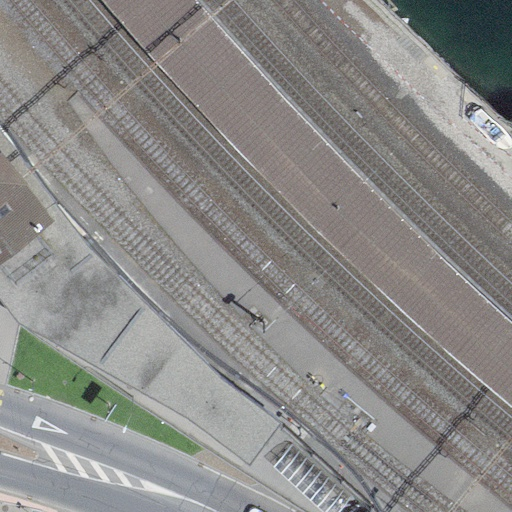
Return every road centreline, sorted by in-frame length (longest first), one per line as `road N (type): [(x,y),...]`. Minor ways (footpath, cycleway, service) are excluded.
road 1 (primary): [(209,511),(106,448),(0,408)]
road 2 (primary): [(0,473),(141,511)]
